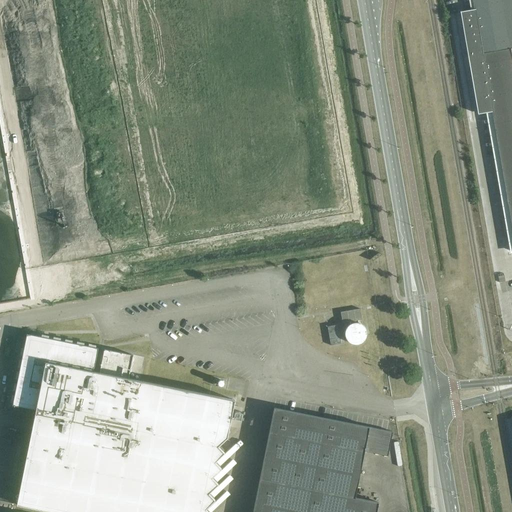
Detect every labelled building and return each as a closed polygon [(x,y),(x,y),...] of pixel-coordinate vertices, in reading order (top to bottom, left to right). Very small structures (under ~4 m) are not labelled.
[(511,56),(511,49),(511,48),(511,0),(472,0),(474,9),(462,11),(460,12),(478,114),(480,113),(491,112),(511,230),(511,56)] [(362,320),(360,309),(340,312),(342,323),(362,320)] [(361,323),(360,323),(358,322),(356,322),(355,322),(353,322),(351,323),(350,323),(349,324),(348,325),(347,325),(346,327),(346,328),(345,328),(345,330),(344,331),(344,332),(344,334),(344,335),(344,336),(345,337),(345,338),(346,339),(346,340),(348,342),(349,342),(350,343),(351,344),(352,344),(353,345),(355,345),(356,345),(358,345),(359,344),(360,344),(362,343),(363,342),(364,341),(365,340),(365,339),(366,338),(366,337),(367,335),(367,334),(367,333),(367,332),(367,331),(366,330),(366,329),(366,328),(365,327),(364,326),(363,325),(362,324),(361,323)] [(341,343),(337,325),(327,326),(331,345),(341,343)] [(218,446),(227,437),(235,400),(129,379),(133,355),(104,349),(99,373),(93,371),(98,348),(38,336),(38,338),(37,338),(35,338),(31,339),(30,340),(28,341),(27,343),(26,345),(26,346),(24,345),(12,405),(36,410),(17,504),(54,511),(208,511),(205,509),(215,500),(209,493),(218,484),(212,477),(221,468),(215,462),(224,453),(218,446)] [(376,511),(378,502),(355,498),(364,451),(388,456),(392,432),(274,408),(252,511),(376,511)] [(356,423),(387,427),(388,419),(357,415),(356,423)]
